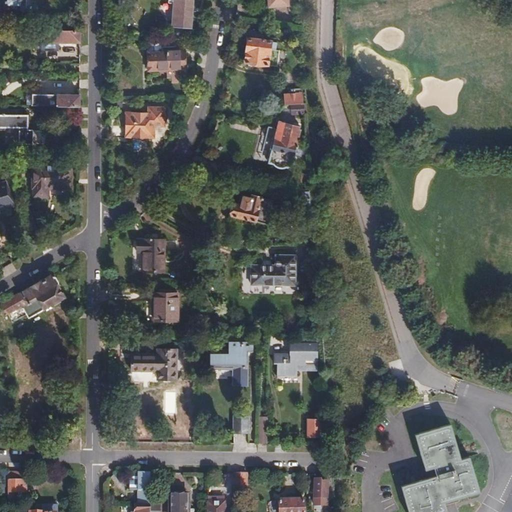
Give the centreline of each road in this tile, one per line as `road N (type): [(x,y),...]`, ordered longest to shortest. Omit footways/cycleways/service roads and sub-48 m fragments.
road 1 (residential): [(220,0),(210,77),(189,132),(147,187),(93,231)]
road 2 (residential): [(93,231),(94,0)]
road 3 (residential): [(92,456),(93,231)]
road 4 (residential): [(314,461),(92,456)]
